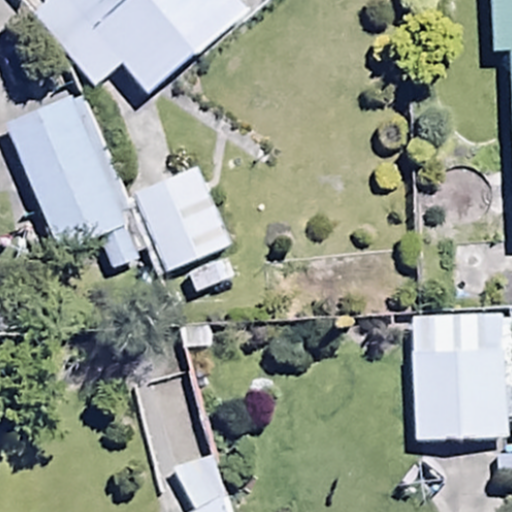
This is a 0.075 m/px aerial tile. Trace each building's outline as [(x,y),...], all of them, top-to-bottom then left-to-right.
[(60,0),(34,23),(98,98),(125,75),(154,109),(255,21),(236,0),(60,0)] [(511,0),(495,0),(499,64),(511,63),(511,0)] [(79,104),(7,137),(64,263),(100,246),(116,282),(152,265),(79,104)] [(234,259),(202,176),(137,201),(169,284),(234,259)] [(511,322),(416,325),(419,453),(511,450),(511,322)] [(229,511),(216,463),(154,487),(161,511),(229,511)]
